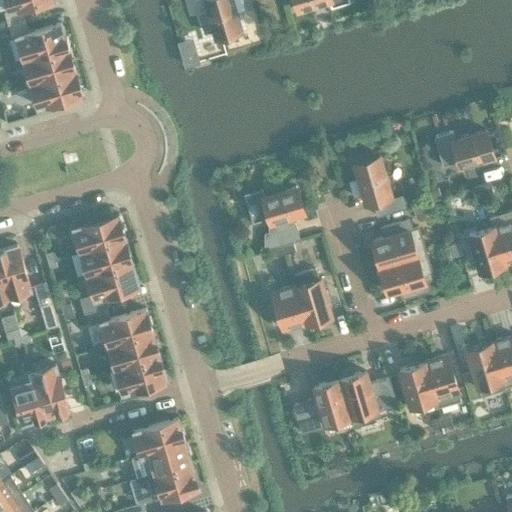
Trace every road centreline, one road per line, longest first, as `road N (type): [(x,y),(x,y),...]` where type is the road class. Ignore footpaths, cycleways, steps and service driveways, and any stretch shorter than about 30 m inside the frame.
road 1 (residential): [(134,175),(197,389)]
road 2 (residential): [(197,389),(369,340)]
road 3 (residential): [(369,340),(511,298)]
road 4 (residential): [(369,340),(328,201)]
road 5 (residential): [(197,389),(60,428)]
road 6 (residential): [(0,215),(134,175)]
road 7 (residential): [(197,389),(233,511)]
road 8 (residential): [(81,0),(117,119)]
road 9 (residential): [(117,119),(0,153)]
